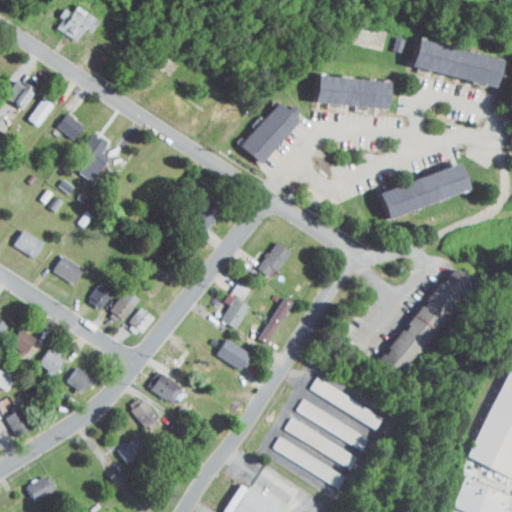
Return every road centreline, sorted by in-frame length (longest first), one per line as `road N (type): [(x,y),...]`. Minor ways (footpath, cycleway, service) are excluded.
road 1 (residential): [(362,253),(0,30)]
road 2 (residential): [(0,473),(106,399),(269,195)]
road 3 (residential): [(186,511),(333,281),(362,253)]
road 4 (residential): [(0,273),(137,364)]
